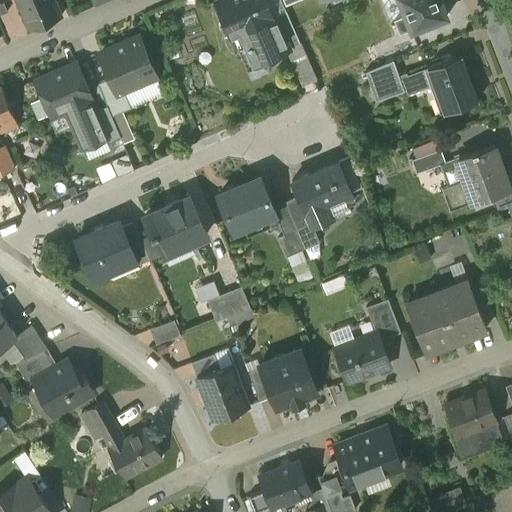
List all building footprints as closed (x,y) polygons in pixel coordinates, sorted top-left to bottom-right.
[(17,0),(30,30),(62,16),(54,0),(17,0)] [(264,0),(218,0),(217,1),(232,36),(233,35),(231,31),(252,22),(254,26),(272,18),(264,0)] [(394,20),(406,16),(399,0),(385,0),(382,2),(390,22),(394,20)] [(399,0),(406,16),(411,30),(447,16),(440,0),(399,0)] [(300,43),(286,11),(275,16),(288,48),(300,43)] [(288,48),(275,16),(272,18),(254,26),(260,40),(245,46),(252,63),(288,48)] [(406,16),(394,20),(400,34),(411,30),(406,16)] [(139,36),(101,52),(111,77),(117,92),(123,89),(122,85),(133,80),(135,84),(156,75),(139,36)] [(461,55),(427,67),(438,95),(444,112),(478,100),(461,55)] [(393,60),(365,71),(376,101),(403,91),(404,91),(399,75),(393,60)] [(77,62),(37,79),(52,113),(57,115),(69,110),(70,106),(90,98),(92,97),(77,62)] [(427,67),(407,75),(406,72),(399,75),(404,91),(403,91),(404,95),(430,86),(434,97),(438,95),(427,67)] [(133,80),(122,85),(123,89),(130,105),(162,91),(156,75),(135,84),(133,80)] [(117,92),(111,77),(98,82),(104,97),(107,104),(112,115),(122,111),(131,107),(130,105),(123,89),(117,92)] [(2,84),(0,85),(0,129),(1,131),(18,124),(2,84)] [(90,98),(70,106),(69,110),(83,147),(106,137),(94,110),(96,110),(90,98)] [(96,110),(94,110),(106,137),(108,142),(121,136),(112,115),(107,104),(96,110)] [(122,111),(112,115),(121,136),(123,141),(133,137),(122,111)] [(4,144),(0,146),(0,167),(3,174),(15,169),(4,144)] [(495,145),(478,151),(478,150),(460,156),(468,178),(476,200),(476,201),(493,195),(511,189),(510,187),(495,145)] [(441,149),(412,159),(416,173),(445,162),(441,149)] [(338,161),(292,180),(298,195),(311,225),(312,224),(331,216),(325,202),(351,191),(338,161)] [(273,207),(260,177),(218,195),(233,230),(245,225),(244,223),(273,210),(274,212),(275,212),(273,207)] [(468,178),(442,188),(450,210),(476,200),(468,178)] [(511,186),(510,187),(511,189),(493,195),(498,210),(508,207),(511,204),(511,186)] [(311,225),(298,195),(285,201),(306,248),(320,242),(312,224),(311,225)] [(207,234),(190,196),(144,216),(152,235),(153,236),(157,234),(165,253),(207,234)] [(306,248),(285,201),(273,207),(275,212),(274,212),(283,234),(278,237),(286,256),(306,248)] [(119,219),(76,238),(93,278),(109,271),(106,266),(133,254),(121,226),(122,226),(119,219)] [(141,239),(133,221),(122,226),(121,226),(133,254),(137,265),(150,259),(141,239)] [(152,235),(141,239),(150,259),(165,253),(157,234),(153,236),(152,235)] [(450,290),(423,300),(422,297),(406,303),(425,352),(486,329),(467,280),(448,287),(450,290)] [(241,286),(207,300),(215,321),(250,308),(241,286)] [(387,299),(365,308),(374,333),(376,333),(379,341),(400,332),(387,299)] [(0,310),(0,347),(12,339),(18,335),(17,334),(0,310)] [(156,344),(180,335),(174,319),(150,328),(156,344)] [(31,324),(17,334),(18,335),(12,339),(19,349),(39,335),(31,324)] [(374,333),(335,349),(348,381),(389,366),(379,341),(376,333),(374,333)] [(39,335),(19,349),(24,358),(48,348),(39,335)] [(24,358),(16,362),(28,384),(34,381),(34,380),(58,366),(48,348),(24,358)] [(213,353),(191,362),(196,377),(219,368),(213,353)] [(304,359),(264,374),(272,396),(276,407),(316,392),(304,359)] [(58,366),(34,380),(34,381),(53,414),(93,390),(84,374),(78,377),(68,360),(58,366)] [(219,368),(196,377),(212,419),(246,407),(230,364),(219,368)] [(260,364),(247,370),(259,401),(272,396),(264,374),(260,364)] [(485,389),(445,405),(453,424),(448,426),(457,436),(466,432),(496,421),(497,420),(485,389)] [(103,401),(82,412),(91,430),(112,418),(103,401)] [(112,418),(91,430),(97,440),(104,436),(110,446),(124,438),(112,418)] [(496,421),(466,432),(473,449),(503,437),(496,421)] [(387,426),(335,445),(349,483),(401,464),(387,426)] [(461,458),(474,453),(473,449),(466,432),(457,436),(448,426),(461,458)] [(110,446),(109,447),(125,477),(162,457),(146,427),(124,438),(110,446)] [(40,473),(24,450),(14,457),(28,477),(30,480),(40,473)] [(298,459),(259,474),(265,488),(271,505),(272,506),(297,496),(309,492),(311,491),(298,459)] [(342,496),(332,470),(317,475),(327,502),(331,511),(346,511),(356,508),(350,493),(342,496)] [(51,511),(30,480),(28,477),(0,495),(0,496),(10,511),(51,511)] [(265,488),(248,495),(255,511),(271,505),(265,488)] [(309,492),(297,496),(300,502),(311,498),(309,492)] [(0,511),(10,511),(0,496),(0,511)] [(331,511),(327,502),(305,511),(331,511)]
